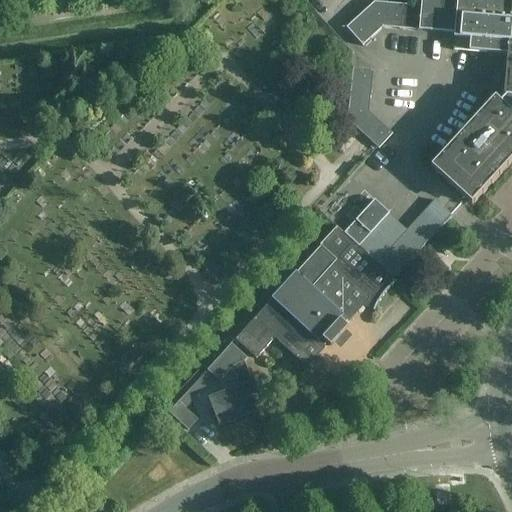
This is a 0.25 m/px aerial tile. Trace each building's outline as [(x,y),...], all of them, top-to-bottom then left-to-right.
[(497,97),(442,157),(431,168),(473,207),(511,164),(511,4),(507,4),(507,1),(498,0),(422,0),(422,8),(375,3),(347,29),(364,47),(384,29),(455,36),(454,51),(511,56),(507,100),(503,104),(497,97)] [(348,121),(379,149),(393,135),(369,113),(374,72),(354,69),(348,121)] [(395,280),(426,246),(376,201),(345,234),(395,280)] [(399,283),(395,280),(345,234),(338,228),(321,246),(322,247),(272,301),(235,342),(255,361),(274,340),(305,368),(306,369),(308,368),(328,346),(330,347),(347,328),(345,327),(362,308),(374,311),(381,300),(389,290),(399,283)] [(260,403),(245,364),(247,361),(232,347),(222,358),(171,414),(189,431),(199,421),(186,409),(215,378),(220,383),(233,369),(234,369),(241,388),(211,400),(221,426),(226,424),(226,425),(231,423),(230,422),(251,414),(253,418),(254,417),(250,406),(260,403)]
